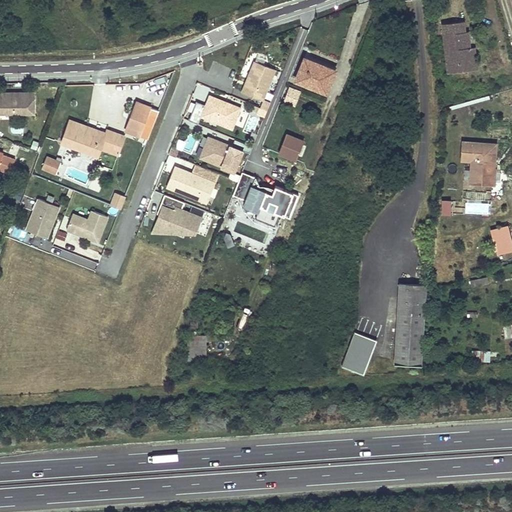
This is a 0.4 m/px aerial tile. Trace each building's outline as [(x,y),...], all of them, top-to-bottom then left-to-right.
[(467,48),(465,32),(464,21),(441,24),(446,73),(472,70),(469,47),(467,48)] [(326,92),(335,70),(304,58),(296,80),(326,92)] [(274,70),(254,61),(241,92),(262,100),(274,70)] [(301,92),(289,88),(283,104),(295,108),(301,92)] [(35,92),(0,92),(0,111),(16,112),(16,113),(35,113),(35,92)] [(209,96),(201,117),(232,129),(240,108),(209,96)] [(260,108),(267,111),(269,104),(263,101),(260,108)] [(148,109),(149,107),(135,102),(123,132),(138,138),(138,136),(146,139),(156,112),(148,109)] [(196,103),(190,120),(197,123),(204,106),(196,103)] [(260,108),(259,108),(257,113),(264,116),(267,111),(260,108)] [(254,133),(258,117),(249,116),(245,131),(254,133)] [(68,120),(59,143),(95,157),(98,149),(115,155),(122,137),(105,130),(104,134),(89,128),(87,131),(83,130),(85,127),(68,120)] [(303,140),(288,134),(280,153),(295,159),(303,140)] [(206,160),(234,171),(242,150),(208,137),(203,148),(207,150),(209,153),(206,160)] [(185,150),(191,153),(197,141),(190,138),(185,150)] [(492,184),(494,144),(462,142),(462,143),(461,160),(471,160),(470,182),(492,184)] [(195,146),(192,155),(198,157),(202,149),(195,146)] [(178,151),(171,148),(168,154),(176,157),(178,151)] [(203,148),(200,158),(206,160),(209,153),(207,150),(203,148)] [(0,168),(11,173),(16,159),(3,154),(4,152),(0,150),(0,168)] [(46,156),(41,168),(55,173),(60,162),(46,156)] [(207,203),(215,182),(175,166),(166,187),(207,203)] [(244,172),(235,194),(248,199),(245,204),(260,210),(257,217),(275,224),(279,211),(290,216),(298,195),(277,185),(275,188),(259,185),(255,177),(244,172)] [(125,197),(114,193),(110,205),(120,209),(125,197)] [(165,195),(156,214),(160,214),(152,232),(195,233),(201,217),(182,210),(184,202),(165,195)] [(39,199),(27,230),(48,238),(60,207),(39,199)] [(450,202),(442,201),(442,216),(450,216),(450,202)] [(73,214),(67,230),(98,242),(108,217),(92,210),(89,220),(73,214)] [(511,244),(507,225),(491,229),(498,254),(511,250),(511,244)] [(226,234),(225,240),(228,247),(234,245),(230,235),(226,234)] [(488,277),(472,280),(473,285),(489,282),(488,277)] [(425,283),(399,282),(395,363),(421,364),(425,283)] [(511,323),(503,325),(504,337),(511,336),(511,323)] [(187,336),(196,336),(197,326),(189,326),(187,336)] [(341,366),(352,370),(363,375),(377,340),(355,331),(341,366)] [(187,336),(188,360),(205,360),(205,336),(196,336),(187,336)] [(478,361),(490,361),(490,352),(478,351),(478,361)] [(489,375),(490,361),(478,361),(478,368),(482,368),(482,375),(489,375)]
